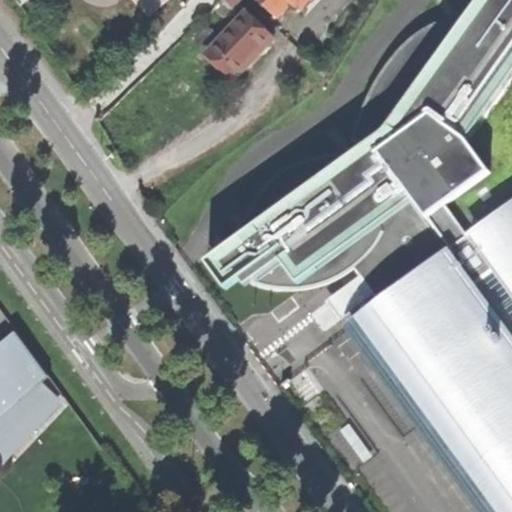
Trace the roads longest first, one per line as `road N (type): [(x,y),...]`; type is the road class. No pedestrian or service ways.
road 1 (secondary): [(334,511),(0,58)]
road 2 (secondary): [(0,148),(265,511)]
